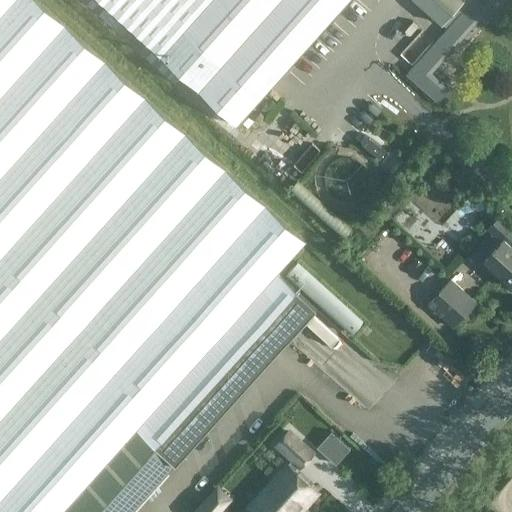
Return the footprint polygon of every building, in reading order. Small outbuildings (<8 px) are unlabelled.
[(305,240),(37,0),(0,0),(0,511),(130,511),(176,461),(317,305),(278,271),(305,240)] [(347,0),(100,0),(101,1),(237,123),(347,1),(347,0)] [(485,5),(479,0),(472,0),(408,72),(438,100),(447,90),(425,71),(485,5)] [(417,0),(419,1),(442,22),(461,1),(462,0),(417,0)] [(260,122),(265,116),(260,111),(254,117),(260,122)] [(296,180),(289,187),(343,235),(350,228),(296,180)] [(511,223),(500,212),(486,227),(493,233),(476,251),(485,258),(511,283),(511,223)] [(454,326),(476,301),(450,278),(427,302),(454,326)] [(318,444),(337,461),(353,444),(333,427),(318,444)] [(287,430),(277,441),(300,461),(310,450),(287,430)] [(287,463),(253,501),(265,511),(298,511),(317,491),(287,463)] [(214,511),(205,503),(204,502),(195,511),(214,511)]
